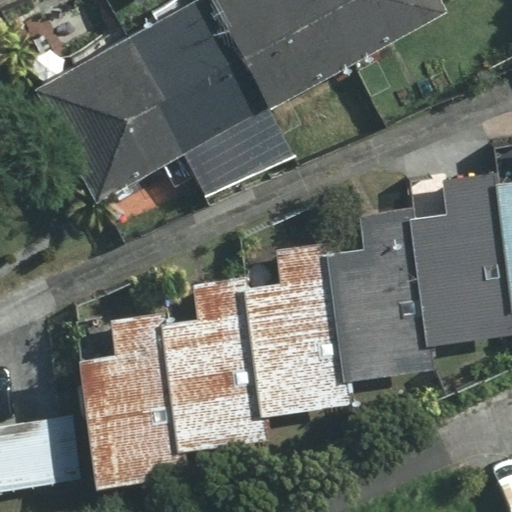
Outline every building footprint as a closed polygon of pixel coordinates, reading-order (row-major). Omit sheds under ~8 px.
[(423,0),(169,0),(19,83),(81,194),(426,4),(423,0)] [(416,218),(433,346),(511,335),(511,295),(497,185),(495,171),(442,178),(447,214),(416,218)] [(511,182),(497,185),(511,295),(511,182)] [(328,252),(346,383),(436,371),(433,346),(416,218),(414,206),(360,213),(364,247),(328,252)] [(245,288),(262,418),(349,407),(346,383),(328,252),(326,240),(276,246),(280,283),(245,288)] [(168,324),(185,453),(266,442),(262,418),(245,288),(244,278),(193,285),(198,320),(168,324)] [(94,476),(96,488),(188,475),(185,453),(168,324),(167,311),(109,319),(114,356),(79,361),(86,413),(94,476)] [(0,491),(94,476),(86,413),(0,426),(0,491)]
